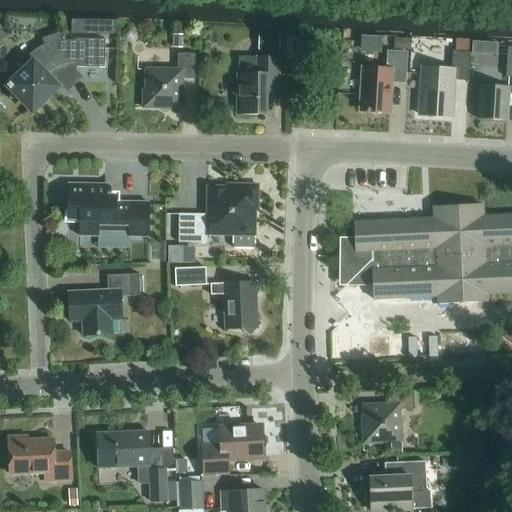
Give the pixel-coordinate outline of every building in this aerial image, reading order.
[(73,21),(72,33),(115,34),(116,22),(73,21)] [(106,39),(77,39),(70,39),(64,40),(62,32),(52,35),(42,39),(46,45),(42,47),(38,50),(32,54),(29,57),(34,62),(22,73),(11,73),(11,83),(7,86),(10,89),(10,99),(22,99),(33,111),(58,87),(46,75),(50,72),(52,70),(54,69),(58,67),(60,66),(63,65),(68,64),(73,63),(77,63),(77,67),(105,68),(106,39)] [(262,34),(262,51),(279,51),(279,35),(262,34)] [(363,37),(362,51),(380,52),(381,38),(363,37)] [(395,39),(395,51),(411,52),(412,40),(395,39)] [(457,39),(456,51),(469,52),(469,40),(457,39)] [(469,81),(471,53),(453,51),(452,70),(423,68),(420,115),(452,117),(455,81),(469,81)] [(405,83),(407,53),(389,52),(388,69),(363,67),(360,111),(390,113),(392,82),(405,83)] [(195,80),(196,54),(178,54),(178,70),(146,69),(146,90),(143,90),(143,108),(185,109),(185,97),(183,97),(183,80),(195,80)] [(239,57),(239,73),(238,114),(266,115),(267,95),(279,96),(280,57),(258,57),(239,57)] [(508,121),(510,87),(480,85),(478,119),(508,121)] [(98,236),(98,230),(130,231),(130,236),(149,236),(149,203),(116,202),(116,196),(106,195),(106,185),(69,184),(69,220),(81,220),(80,235),(98,236)] [(255,236),(256,207),(258,207),(259,185),(244,185),(244,187),(208,187),(208,214),(180,214),(179,242),(208,243),(208,235),(234,235),(234,249),(254,249),(255,236)] [(434,219),(354,222),(354,238),(339,238),(340,286),(373,286),(373,299),(437,296),(438,304),(478,303),(478,295),(511,293),(511,215),(484,216),(483,204),(433,207),(434,219)] [(169,246),(169,263),(182,263),(183,247),(169,246)] [(176,287),(207,285),(206,268),(175,269),(176,287)] [(121,297),(141,296),(140,274),(108,275),(108,291),(69,292),(70,322),(83,321),(84,336),(113,334),(112,320),(122,319),(121,297)] [(224,284),(224,285),(211,285),(211,296),(224,296),(226,329),(242,329),(250,336),(262,323),(257,319),(256,282),(224,284)] [(401,409),(415,409),(414,391),(388,392),(389,404),(363,405),(364,427),(362,427),(363,444),(381,444),(381,441),(402,440),(401,409)] [(229,458),(264,457),(262,426),(220,428),(221,447),(203,448),(204,473),(229,472),(229,458)] [(151,471),(150,466),(149,432),(97,434),(98,468),(138,466),(138,485),(149,485),(150,504),(169,504),(167,470),(151,471)] [(28,441),(28,437),(9,438),(10,474),(45,472),(46,481),(72,480),(71,452),(55,453),(54,440),(28,441)] [(400,444),(392,444),(392,454),(400,454),(400,444)] [(425,490),(427,488),(426,461),(396,463),(396,477),(370,478),(371,511),(431,509),(430,494),(425,490)] [(204,511),(203,481),(180,482),(181,511),(204,511)] [(230,511),(270,511),(265,511),(264,490),(221,492),(222,510),(231,510),(230,511)]
